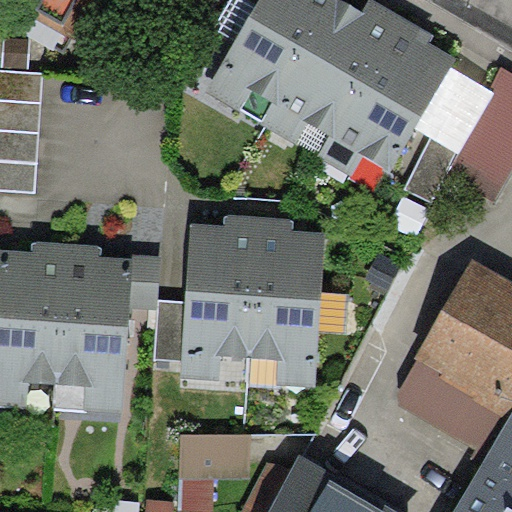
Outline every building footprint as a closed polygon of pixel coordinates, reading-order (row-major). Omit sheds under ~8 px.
[(95,0),(42,0),(39,7),(78,30),(95,0)] [(340,1),(338,0),(267,0),(258,9),(222,68),(278,108),(340,1)] [(241,0),(258,9),(267,0),(241,0)] [(395,33),(340,1),(278,108),(334,140),(395,33)] [(454,66),(395,33),(334,140),(393,173),(454,66)] [(46,69),(0,66),(0,192),(38,195),(46,69)] [(511,179),(511,73),(505,69),(456,174),(500,200),(511,179)] [(462,145),(431,133),(404,192),(439,205),(462,145)] [(257,240),(198,236),(192,352),(252,357),(257,240)] [(325,242),(257,240),(252,357),(320,359),(325,242)] [(66,263),(1,260),(0,280),(0,376),(59,382),(66,263)] [(164,303),(166,262),(134,260),(132,302),(164,303)] [(130,267),(66,263),(59,382),(122,386),(130,267)] [(503,458),(511,442),(511,297),(470,273),(422,347),(434,357),(404,400),(503,458)] [(188,305),(162,304),(160,361),(186,362),(188,305)] [(243,435),(184,435),(184,472),(243,472),(243,435)] [(511,511),(511,442),(503,458),(490,469),(463,511),(511,511)] [(369,511),(298,473),(276,511),(369,511)]
